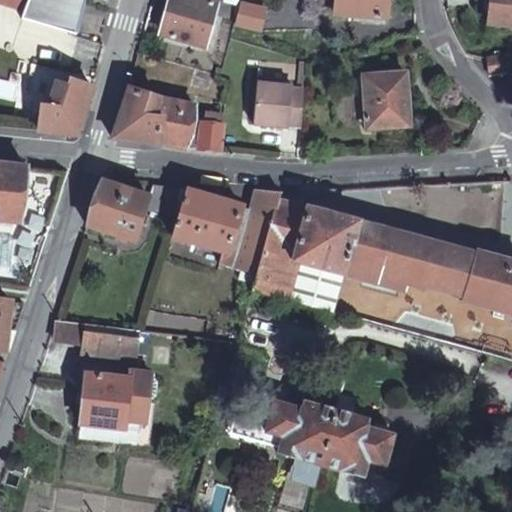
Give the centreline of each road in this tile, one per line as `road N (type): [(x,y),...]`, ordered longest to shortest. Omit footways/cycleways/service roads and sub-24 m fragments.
road 1 (residential): [(91,152),(336,174),(511,153)]
road 2 (residential): [(0,432),(91,152)]
road 3 (residential): [(91,152),(129,0)]
road 4 (residential): [(430,0),(448,54),(511,121)]
